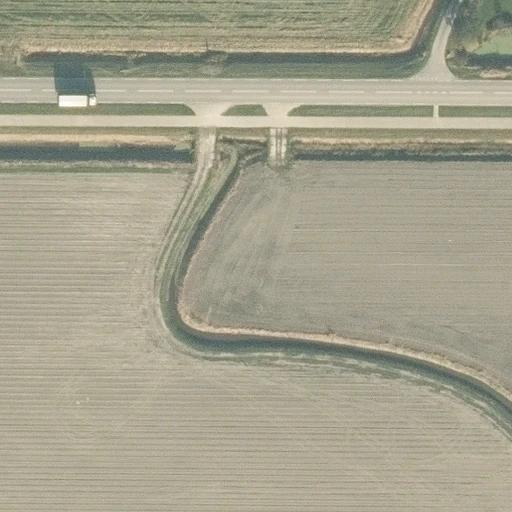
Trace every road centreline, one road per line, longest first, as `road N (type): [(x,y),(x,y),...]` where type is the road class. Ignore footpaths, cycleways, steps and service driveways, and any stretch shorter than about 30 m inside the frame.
road 1 (track): [(511,436),(444,395),(378,375),(198,359),(165,342),(151,297),(206,168),(207,121)]
road 2 (secondary): [(511,92),(0,89)]
